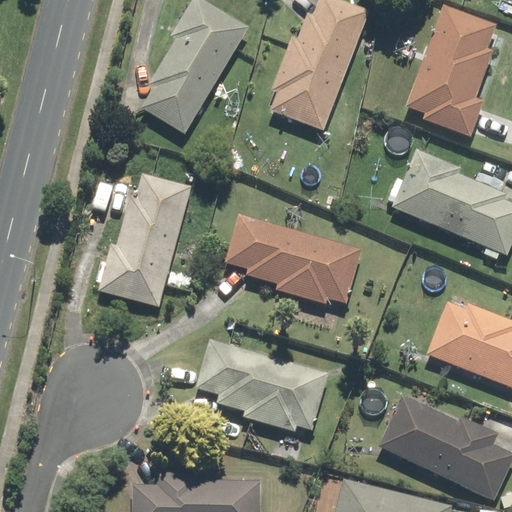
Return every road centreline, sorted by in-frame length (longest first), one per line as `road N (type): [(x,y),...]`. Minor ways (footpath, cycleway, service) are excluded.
road 1 (primary): [(69,0),(0,272)]
road 2 (residential): [(102,384),(65,412),(36,511)]
